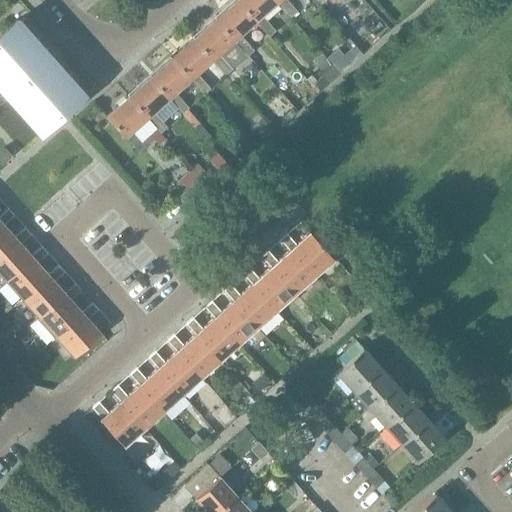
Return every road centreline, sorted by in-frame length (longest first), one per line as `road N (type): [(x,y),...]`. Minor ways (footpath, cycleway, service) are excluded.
road 1 (residential): [(144,331),(196,285),(113,190),(60,237)]
road 2 (residential): [(181,0),(108,62),(53,0)]
road 3 (residential): [(42,413),(144,331)]
road 4 (residential): [(126,511),(42,413)]
road 5 (residential): [(60,237),(144,331)]
